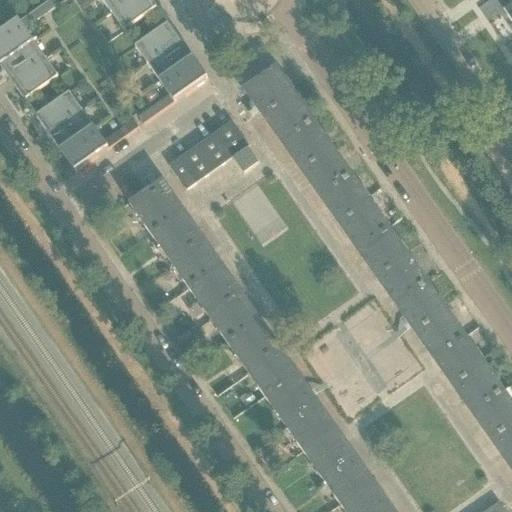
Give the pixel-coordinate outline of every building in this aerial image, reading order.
[(102,0),(112,14),(131,0),(102,0)] [(131,0),(112,14),(125,32),(158,8),(152,0),(131,0)] [(50,1),(20,22),(25,29),(26,31),(56,10),(50,1)] [(0,43),(10,58),(34,41),(26,31),(25,29),(20,22),(0,36),(0,43)] [(182,43),(169,24),(136,48),(149,66),(182,43)] [(34,41),(10,58),(0,65),(13,83),(47,60),(34,41)] [(0,43),(0,64),(0,65),(10,58),(0,43)] [(162,84),(172,78),(195,61),(182,43),(149,66),(162,84)] [(13,83),(26,101),(59,78),(47,60),(13,83)] [(209,80),(195,61),(172,78),(185,97),(209,80)] [(511,402),(277,67),(249,87),(511,462),(511,402)] [(185,97),(172,78),(162,84),(171,97),(175,104),(185,97)] [(84,112),(71,94),(37,117),(50,136),(84,112)] [(171,97),(140,119),(144,125),(175,104),(171,97)] [(63,154),(73,147),(97,131),(84,112),(50,136),(63,154)] [(248,147),(232,123),(178,160),(187,172),(177,179),(185,191),(231,159),(248,147)] [(125,129),(116,135),(121,142),(130,136),(125,129)] [(110,150),(97,131),(73,147),(86,166),(110,150)] [(86,166),(73,147),(63,154),(76,173),(86,166)] [(231,159),(232,159),(243,175),(258,164),(247,148),(248,147),(231,159)] [(178,160),(169,167),(177,179),(187,172),(178,160)] [(129,205),(133,210),(344,511),(388,511),(162,189),(165,187),(162,182),(129,205)]
